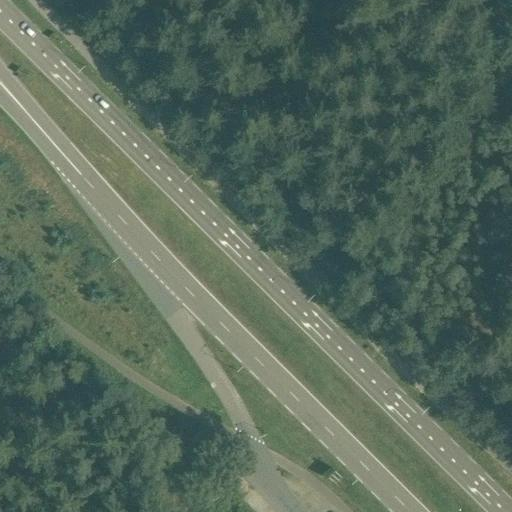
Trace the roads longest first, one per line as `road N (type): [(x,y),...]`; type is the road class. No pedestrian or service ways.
road 1 (primary): [(505,511),(0,12)]
road 2 (primary): [(63,156),(409,511)]
